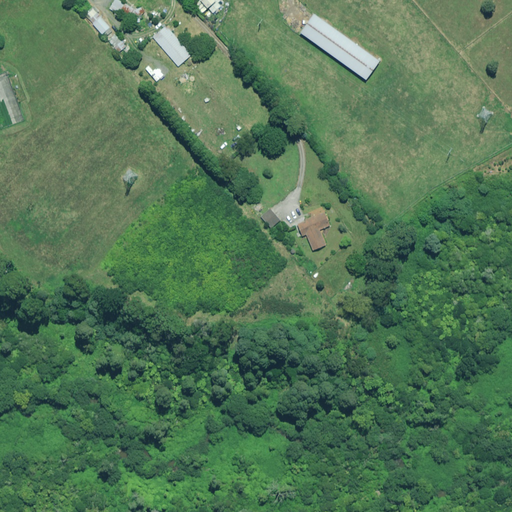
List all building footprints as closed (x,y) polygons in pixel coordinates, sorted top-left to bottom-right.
[(135,10),(117,0),(115,0),(111,8),(131,19),(135,10)] [(199,0),(194,5),(203,14),(208,9),(213,14),(222,5),(220,3),(222,0),(199,0)] [(102,35),(105,32),(109,37),(114,33),(106,23),(100,16),(101,15),(94,7),(85,15),(102,35)] [(380,62),(314,15),(301,34),(366,80),(380,62)] [(191,56),(166,27),(154,38),(179,67),(191,56)] [(116,34),(108,40),(119,53),(126,47),(116,34)] [(281,221),(271,209),(261,217),(271,229),(281,221)] [(331,226),(326,213),(298,224),(303,237),(307,235),(313,251),(327,245),(320,230),(331,226)]
